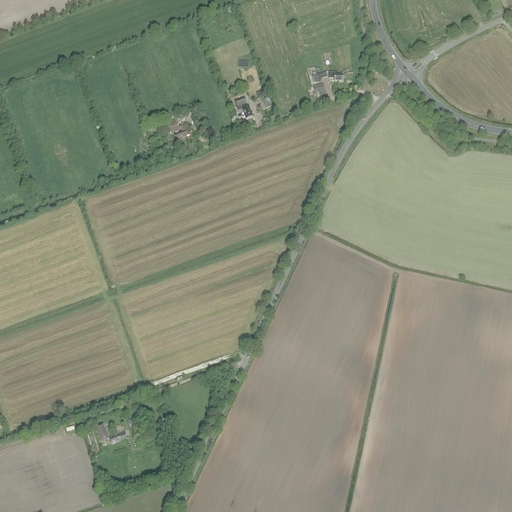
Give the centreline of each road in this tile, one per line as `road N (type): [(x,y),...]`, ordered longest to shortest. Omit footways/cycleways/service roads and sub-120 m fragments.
road 1 (tertiary): [(172,511),(344,152),(388,92)]
road 2 (track): [(0,446),(244,359)]
road 3 (unclassified): [(388,92),(430,128),(511,142)]
